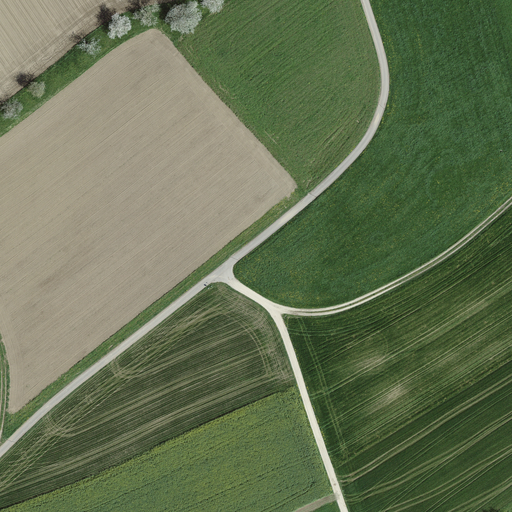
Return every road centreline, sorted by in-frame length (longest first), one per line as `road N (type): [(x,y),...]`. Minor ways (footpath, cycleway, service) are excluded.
road 1 (unclassified): [(0,453),(361,149),(384,87),(359,0)]
road 2 (track): [(340,511),(278,316),(214,274)]
road 3 (track): [(278,316),(332,313),(453,251),(511,199)]
